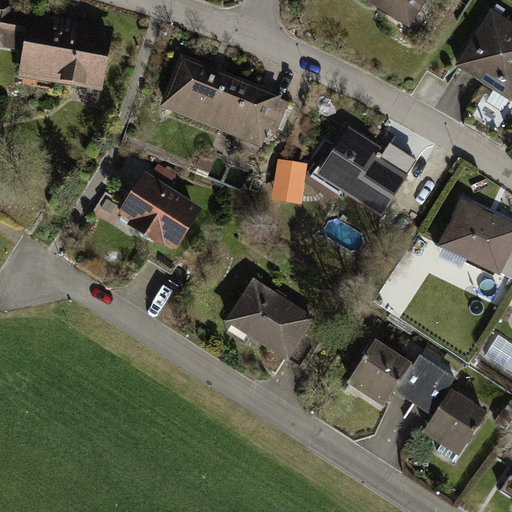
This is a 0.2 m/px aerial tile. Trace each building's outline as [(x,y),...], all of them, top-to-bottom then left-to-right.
[(362,0),(408,29),(427,0),(362,0)] [(0,48),(25,53),(31,21),(13,17),(15,4),(0,1),(0,48)] [(25,53),(20,77),(103,93),(115,28),(81,21),(33,12),(31,21),(25,53)] [(511,24),(493,13),(457,70),(511,104),(511,102),(511,24)] [(183,54),(161,106),(261,148),(267,133),(274,136),(288,102),(280,99),(281,95),(223,71),(183,54)] [(329,156),(327,155),(312,177),(339,194),(343,189),(384,215),(409,175),(407,174),(416,159),(390,142),(381,157),(378,156),(377,155),(381,148),(348,126),(329,156)] [(307,164),(279,160),(274,198),(302,202),(307,164)] [(174,187),(146,170),(119,212),(130,219),(127,224),(163,247),(165,244),(177,252),(205,208),(174,187)] [(500,275),(501,273),(511,251),(511,223),(495,215),(462,199),(439,244),(500,275)] [(511,251),(501,273),(511,278),(511,251)] [(254,279),(227,322),(290,361),(306,335),(317,318),(282,297),(254,279)] [(322,345),(306,335),(290,361),(305,371),(322,345)] [(385,407),(394,391),(401,381),(413,362),(377,340),(348,384),(385,407)] [(394,391),(433,416),(439,407),(451,389),(449,388),(456,378),(420,355),(415,363),(413,362),(401,381),(394,391)] [(488,413),(451,389),(439,407),(433,416),(423,432),(460,456),(488,413)] [(511,497),(511,475),(502,491),(511,497)]
